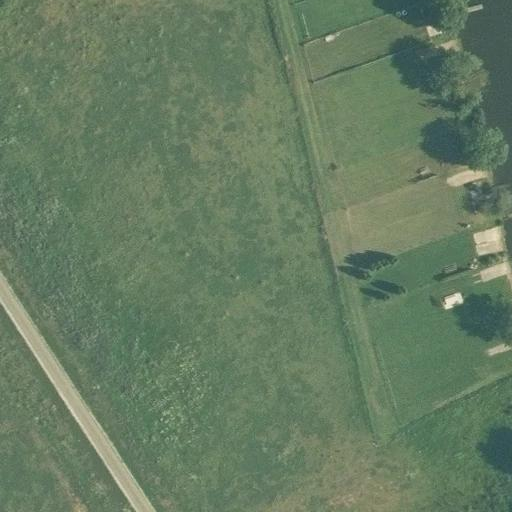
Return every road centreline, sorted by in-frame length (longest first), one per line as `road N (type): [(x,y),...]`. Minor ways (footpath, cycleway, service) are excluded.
road 1 (unknown): [(289,0),(361,329)]
road 2 (unclassified): [(150,511),(0,286)]
